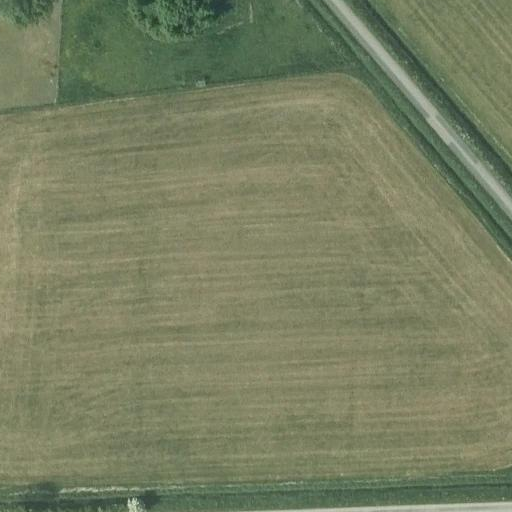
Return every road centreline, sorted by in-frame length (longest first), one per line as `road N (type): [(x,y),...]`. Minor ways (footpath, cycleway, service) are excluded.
road 1 (tertiary): [(511,213),(334,0)]
road 2 (unclassified): [(511,505),(327,511)]
